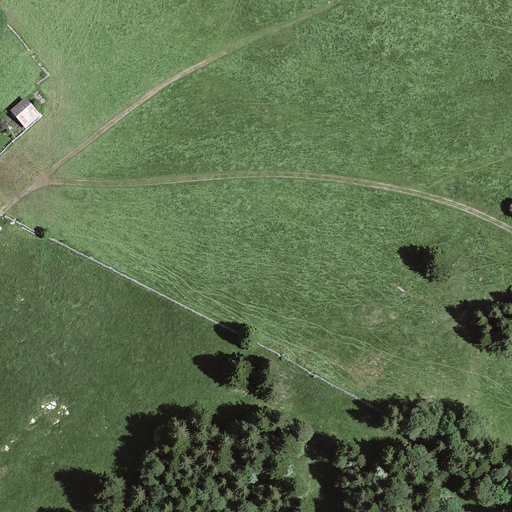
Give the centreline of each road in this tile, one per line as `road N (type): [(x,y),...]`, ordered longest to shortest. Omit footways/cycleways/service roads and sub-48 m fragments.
road 1 (track): [(511,231),(415,192),(350,180),(281,172),(80,183),(42,173)]
road 2 (track): [(42,173),(151,93),(315,0)]
